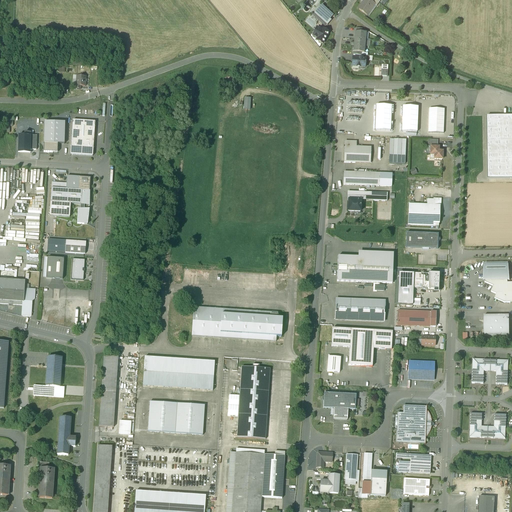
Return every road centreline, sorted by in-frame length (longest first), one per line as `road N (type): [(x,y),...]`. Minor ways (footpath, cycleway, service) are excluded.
road 1 (residential): [(304,438),(334,85)]
road 2 (residential): [(334,85),(458,90),(453,254)]
road 3 (residential): [(304,438),(374,442),(384,436),(391,397),(449,396)]
road 4 (residential): [(81,344),(96,307),(106,168)]
road 5 (residential): [(81,344),(89,356),(81,511)]
